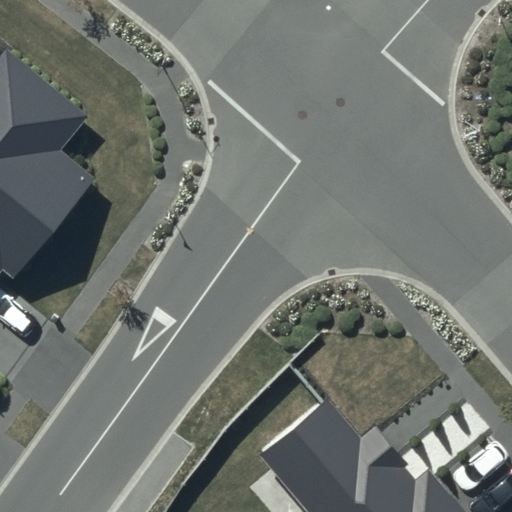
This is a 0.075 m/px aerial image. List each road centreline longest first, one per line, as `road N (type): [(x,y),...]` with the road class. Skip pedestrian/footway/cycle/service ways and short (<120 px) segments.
road 1 (residential): [(44,511),(344,99)]
road 2 (residential): [(511,295),(344,99)]
road 3 (residential): [(211,0),(344,99)]
road 4 (residential): [(344,99),(426,0)]
